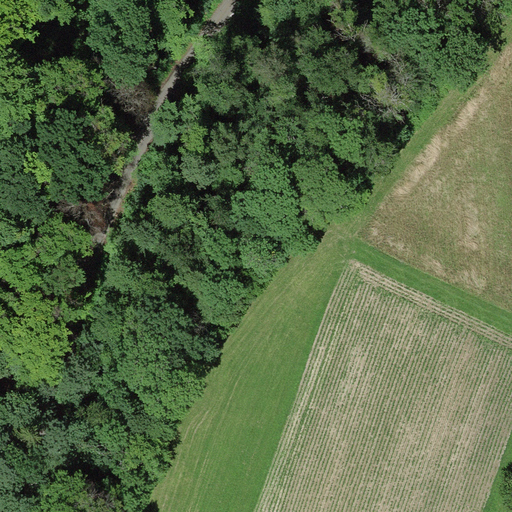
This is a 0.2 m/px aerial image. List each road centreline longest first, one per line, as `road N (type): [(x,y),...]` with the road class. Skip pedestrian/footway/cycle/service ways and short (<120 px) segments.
road 1 (track): [(222,0),(114,215),(53,380),(21,511)]
road 2 (track): [(359,248),(511,328)]
